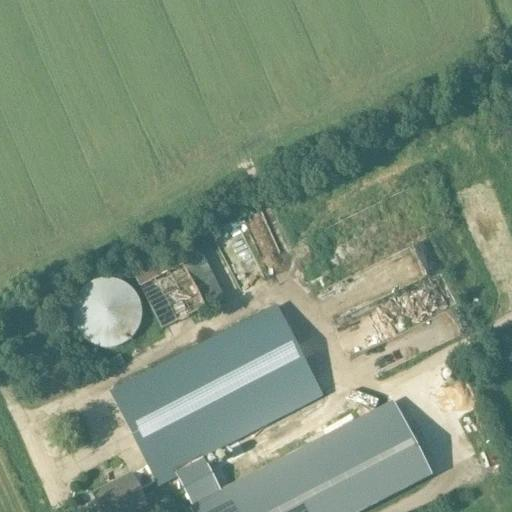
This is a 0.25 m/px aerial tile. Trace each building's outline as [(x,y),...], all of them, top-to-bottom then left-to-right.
[(465,193),(487,254),(511,244),(511,237),(492,183),(465,193)] [(354,220),(312,237),(331,242),(337,257),(328,261),(322,246),(321,250),(327,267),(330,267),(350,260),(345,247),(359,241),(355,231),(357,222),(362,234),(364,228),(385,233),(383,245),(415,232),(402,199),(349,219),(354,220)] [(242,253),(251,249),(240,223),(214,234),(223,255),(240,248),(242,253)] [(224,299),(194,240),(173,250),(179,260),(137,281),(162,330),(224,299)] [(429,248),(414,255),(424,275),(439,268),(429,248)] [(72,313),(72,316),(72,319),(72,322),(73,325),(74,328),(75,331),(77,333),(78,336),(80,338),(82,340),(85,342),(87,344),(90,346),(92,347),(95,348),(98,349),(101,350),(104,350),(107,350),(110,350),(113,350),(116,349),(119,348),(122,347),(124,345),(127,344),(129,342),(132,340),(134,337),(135,335),(137,332),(138,330),(140,327),(140,324),(141,321),(141,318),(141,315),(141,312),(141,309),(140,306),(139,303),(138,300),(137,297),(135,295),(133,293),(131,290),(129,288),(126,287),(124,285),(121,284),(118,282),(115,282),(112,281),(109,281),(106,280),(103,281),(100,281),(97,282),(94,283),(91,284),(89,285),(86,287),(84,289),(82,291),(80,293),(78,296),(76,298),(75,301),(74,304),(73,307),(72,310),(72,313)] [(155,484),(156,485),(177,474),(202,461),(323,400),(277,308),(110,394),(148,469),(131,477),(93,497),(100,511),(135,511),(146,507),(139,493),(155,484)] [(360,511),(430,477),(393,407),(220,496),(202,461),(177,474),(194,509),(192,510),(192,511),(360,511)]
